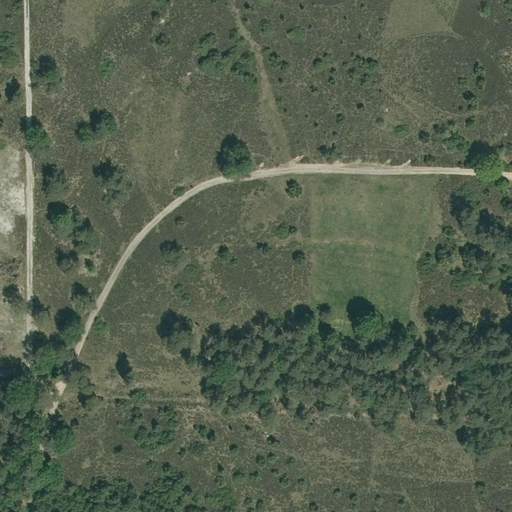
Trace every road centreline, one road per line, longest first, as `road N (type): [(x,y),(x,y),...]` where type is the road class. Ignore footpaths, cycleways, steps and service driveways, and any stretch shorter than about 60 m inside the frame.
road 1 (track): [(63,384),(136,239),(203,181),(300,164),(511,175)]
road 2 (track): [(31,511),(40,446),(63,384)]
